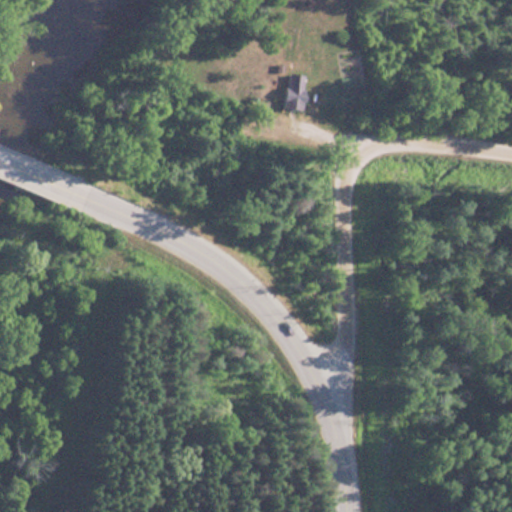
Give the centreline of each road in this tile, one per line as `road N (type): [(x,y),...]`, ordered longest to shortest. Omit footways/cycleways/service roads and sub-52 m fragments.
road 1 (residential): [(511,156),(398,148),(361,156),(353,168),(345,476)]
road 2 (tertiary): [(345,511),(331,418),(271,316),(174,237),(76,197)]
